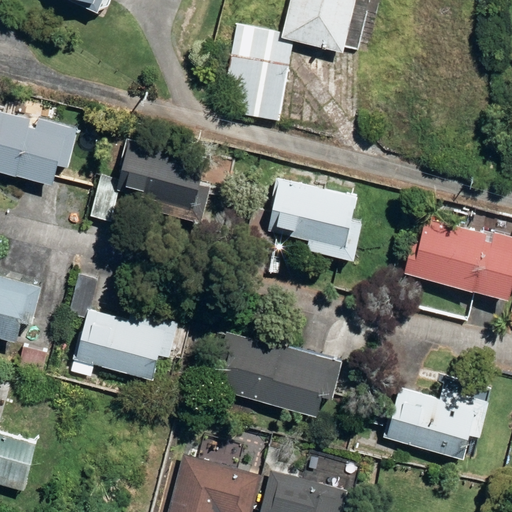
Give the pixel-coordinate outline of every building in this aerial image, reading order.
[(285,0),(277,34),(338,49),(340,44),(356,48),(367,0),(285,0)] [(235,109),(276,116),(289,44),(281,43),(278,62),(265,59),(267,46),(262,45),(259,58),(244,55),(235,109)] [(0,167),(46,180),(52,159),(63,162),(73,126),(33,116),(31,125),(25,123),(28,114),(0,107),(0,167)] [(100,114),(79,113),(78,138),(99,139),(100,114)] [(149,207),(196,219),(205,183),(194,179),(200,155),(122,135),(112,176),(97,172),(86,212),(107,218),(115,187),(151,196),(149,207)] [(301,246),(347,256),(356,218),(349,217),(354,195),(269,175),(258,225),(304,236),(301,246)] [(400,269),(502,295),(507,275),(511,276),(511,234),(490,229),(488,240),(480,238),(482,230),(414,213),(400,269)] [(69,356),(146,375),(153,350),(163,353),(173,317),(128,306),(125,316),(86,306),(94,276),(76,271),(66,310),(80,314),(69,356)] [(0,334),(10,338),(15,317),(25,319),(36,282),(0,273),(0,334)] [(173,327),(177,332),(183,330),(185,324),(180,320),(174,321),(173,327)] [(207,383),(308,411),(314,391),(325,394),(335,357),(276,341),(276,343),(223,329),(207,383)] [(21,366),(44,369),(47,348),(24,344),(21,366)] [(361,418),(381,422),(387,393),(390,393),(392,383),(370,378),(361,418)] [(380,433),(457,454),(471,405),(394,384),(380,433)] [(0,481),(20,486),(31,439),(0,431),(0,481)] [(162,511),(246,511),(257,471),(178,451),(162,511)] [(335,511),(342,484),(267,466),(256,511),(335,511)]
